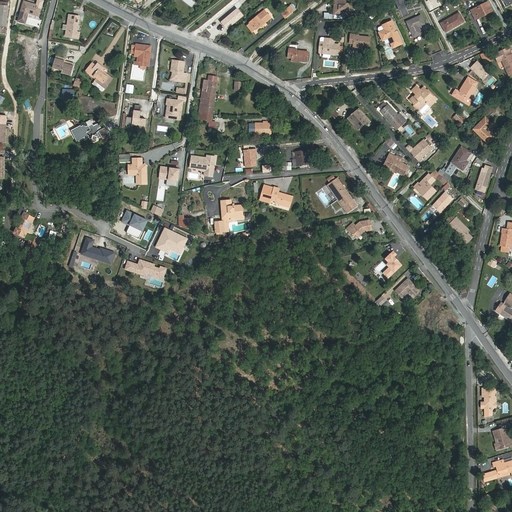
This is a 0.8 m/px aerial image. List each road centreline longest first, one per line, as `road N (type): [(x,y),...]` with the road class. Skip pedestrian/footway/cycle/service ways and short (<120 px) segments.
road 1 (tertiary): [(281,89),(333,135),(468,317)]
road 2 (tertiary): [(281,89),(441,67),(511,33)]
road 3 (tertiary): [(97,0),(242,63),(281,89)]
road 4 (tertiary): [(472,511),(468,317)]
road 5 (tertiary): [(468,317),(493,198)]
